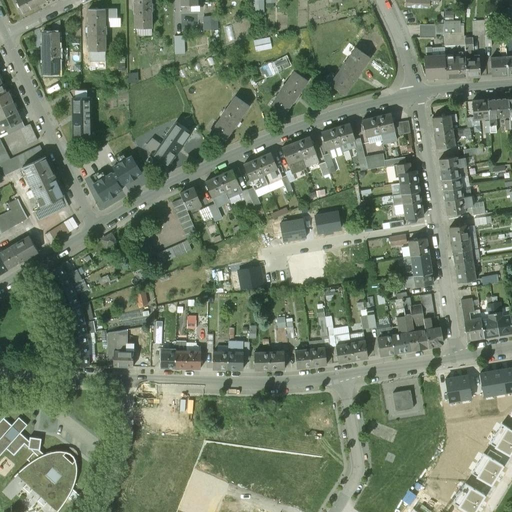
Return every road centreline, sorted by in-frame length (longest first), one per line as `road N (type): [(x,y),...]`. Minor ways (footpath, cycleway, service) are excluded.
road 1 (residential): [(416,97),(314,127),(138,202),(97,229)]
road 2 (residential): [(123,380),(206,384),(340,374)]
road 3 (residential): [(5,34),(97,229)]
road 4 (residential): [(273,264),(271,252),(437,225)]
road 5 (residential): [(340,374),(356,467),(335,508)]
road 6 (residential): [(98,511),(121,439),(123,380)]
road 7 (residential): [(437,225),(457,357)]
road 8 (residential): [(416,97),(437,225)]
